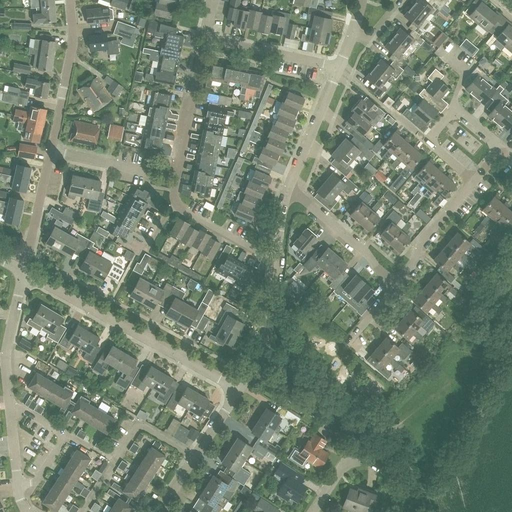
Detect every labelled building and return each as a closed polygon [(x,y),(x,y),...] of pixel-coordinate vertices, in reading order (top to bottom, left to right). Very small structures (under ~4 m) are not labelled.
[(54,0),(41,0),(42,8),(55,7),(54,0)] [(125,10),(128,0),(111,0),(110,5),(125,10)] [(228,14),(235,16),(237,9),(238,9),(239,0),(231,0),(230,5),(228,14)] [(417,0),(412,7),(431,22),(426,18),(431,13),(435,17),(440,11),(447,18),(450,14),(442,8),(432,0),(431,0),(428,4),(422,0),(417,0)] [(432,0),(442,8),(449,0),(448,0),(432,0)] [(482,0),(475,0),(465,12),(470,15),(469,16),(478,23),(490,9),(482,3),(484,1),(482,0)] [(175,5),(159,2),(159,3),(157,2),(154,15),(171,18),(173,6),(175,7),(175,5)] [(42,8),(37,9),(37,13),(33,14),(34,22),(40,22),(40,24),(51,23),(51,21),(56,20),(55,7),(42,8)] [(312,28),(329,32),(332,19),(320,16),(321,10),(309,7),(307,14),(314,15),(312,28)] [(431,22),(412,7),(404,16),(412,23),(409,27),(412,30),(419,36),(424,30),(426,30),(427,29),(430,25),(431,24),(430,23),(431,22)] [(104,20),(114,19),(113,10),(109,8),(87,10),(88,24),(104,22),(104,20)] [(238,9),(237,9),(235,16),(233,25),(246,28),(249,12),(238,9)] [(490,9),(478,23),(487,31),(488,30),(492,34),(505,19),(499,14),(498,16),(490,9)] [(249,12),(246,28),(246,26),(257,29),(257,31),(261,12),(249,10),(249,12)] [(273,16),(269,33),(270,31),(286,34),(290,14),(274,10),(273,16)] [(261,12),(257,31),(269,33),(273,16),(261,14),(262,12),(261,12)] [(505,46),(511,37),(511,28),(509,25),(510,23),(505,19),(492,34),(497,38),(496,38),(505,46)] [(115,28),(136,35),(138,28),(118,21),(115,28)] [(288,23),(285,41),(293,42),(297,25),(288,23)] [(419,36),(412,30),(409,35),(399,27),(391,36),(411,53),(419,44),(421,45),(425,41),(419,36)] [(115,28),(113,33),(131,40),(131,38),(135,40),(137,34),(136,34),(136,35),(115,28)] [(329,32),(312,28),(310,35),(302,34),(301,40),(310,42),(310,41),(327,44),(329,32)] [(162,44),(182,48),(184,36),(155,30),(154,36),(163,38),(162,44)] [(34,48),(29,47),(29,49),(54,53),(56,41),(51,40),(52,35),(40,33),(40,39),(35,38),(34,48)] [(107,49),(107,53),(109,54),(118,53),(119,52),(119,43),(119,39),(112,40),(112,41),(107,42),(106,34),(89,36),(90,50),(107,49)] [(395,62),(400,67),(407,58),(411,53),(391,36),(384,45),(393,53),(389,58),(395,62)] [(150,54),(179,60),(182,48),(162,44),(161,51),(144,48),(142,53),(150,54)] [(54,53),(29,49),(29,53),(37,54),(36,61),(34,61),(33,67),(39,67),(39,69),(52,71),(54,53)] [(158,62),(157,68),(177,72),(179,60),(150,54),(149,60),(158,62)] [(221,82),(225,61),(212,58),(206,87),(211,88),(212,81),(221,82)] [(396,79),(399,75),(404,70),(400,67),(395,62),(391,67),(381,59),(373,68),(388,80),(392,75),(396,79)] [(486,60),(481,64),(485,72),(491,68),(486,60)] [(235,83),(239,63),(233,61),(233,62),(225,61),(221,82),(224,83),(222,90),(226,91),(228,84),(229,84),(229,82),(235,83)] [(29,74),(31,66),(14,63),(13,71),(29,74)] [(247,88),(252,66),(246,65),(246,64),(239,63),(235,83),(240,84),(240,86),(241,87),(240,94),(245,95),(247,88)] [(475,97),(487,82),(483,79),(487,74),(477,66),(467,78),(472,81),(466,89),(475,97)] [(177,72),(157,68),(156,75),(146,73),(145,78),(174,84),(177,72)] [(381,97),(388,89),(383,85),(388,80),(373,68),(366,78),(374,84),(370,89),(381,97)] [(426,90),(439,101),(450,88),(440,80),(444,76),(436,69),(428,78),(433,82),(426,90)] [(251,70),(247,88),(256,90),(254,97),(260,98),(265,73),(251,70)] [(94,111),(112,98),(97,77),(79,89),(94,111)] [(47,97),(50,83),(27,78),(26,84),(36,86),(34,95),(47,97)] [(116,97),(123,88),(113,81),(106,90),(116,97)] [(417,81),(411,86),(417,91),(422,86),(417,81)] [(487,82),(475,97),(484,104),(490,97),(494,100),(500,93),(503,89),(504,89),(500,85),(496,90),(487,82)] [(269,83),(264,94),(268,96),(273,85),(269,83)] [(4,93),(20,96),(21,90),(5,87),(4,93)] [(152,95),(150,106),(160,108),(160,105),(170,107),(172,95),(146,89),(145,94),(152,95)] [(418,105),(433,118),(443,105),(439,101),(426,90),(425,90),(424,89),(419,94),(424,98),(418,105)] [(497,123),(509,109),(505,106),(509,101),(501,95),(505,91),(503,89),(500,93),(494,100),(490,105),(494,108),(488,115),(497,123)] [(205,99),(214,101),(216,93),(206,91),(205,99)] [(281,102),(282,103),(299,110),(304,98),(289,92),(288,92),(286,91),(281,102)] [(2,100),(17,103),(20,96),(4,93),(2,100)] [(264,107),(268,96),(264,94),(259,105),(264,107)] [(378,121),(385,113),(375,104),(371,109),(361,100),(352,110),(355,113),(367,123),(372,118),(375,120),(378,121)] [(277,114),(293,120),(297,109),(282,103),(277,114)] [(150,106),(148,116),(158,118),(158,115),(168,117),(177,119),(178,115),(169,113),(170,107),(160,105),(160,108),(150,106)] [(258,118),(264,107),(259,105),(254,116),(258,118)] [(433,118),(418,105),(412,112),(408,108),(402,114),(416,126),(421,120),(426,125),(433,118)] [(14,115),(44,121),(46,109),(31,106),(30,112),(16,109),(14,115)] [(214,123),(224,125),(226,115),(234,116),(234,112),(208,107),(205,119),(215,121),(214,123)] [(511,111),(509,109),(497,123),(506,130),(511,123),(511,111)] [(251,113),(238,110),(237,117),(250,119),(251,113)] [(367,123),(355,113),(347,122),(356,130),(352,135),(360,141),(363,144),(367,139),(362,134),(370,125),(367,123)] [(275,125),(290,132),(295,121),(279,114),(275,125)] [(24,139),(39,142),(44,121),(14,115),(13,121),(18,122),(17,130),(25,132),(24,139)] [(158,115),(158,118),(148,116),(146,126),(155,128),(156,125),(166,127),(165,128),(176,130),(177,126),(166,124),(168,117),(158,115)] [(254,116),(249,128),(254,130),(258,118),(254,116)] [(212,133),(222,135),(224,125),(214,123),(215,121),(205,119),(203,129),(213,131),(212,133)] [(94,145),(99,126),(75,121),(74,128),(77,128),(76,134),(73,133),(72,133),(71,140),(94,145)] [(117,125),(114,138),(121,140),(124,127),(117,125)] [(163,138),(165,128),(166,127),(156,125),(155,128),(146,126),(144,136),(153,138),(154,136),(163,138)] [(268,136),(270,137),(285,143),(283,142),(288,131),(275,125),(273,125),(268,136)] [(245,138),(250,140),(254,130),(249,128),(245,138)] [(386,161),(404,139),(399,135),(401,133),(399,131),(399,130),(397,128),(385,143),(380,139),(372,148),(377,153),(383,145),(388,150),(382,157),(386,161)] [(210,143),(220,145),(222,135),(212,133),(213,131),(203,129),(201,139),(211,141),(210,143)] [(504,130),(499,139),(506,143),(511,134),(504,130)] [(153,138),(144,136),(141,146),(151,149),(152,146),(161,148),(163,138),(154,136),(153,138)] [(263,147),(281,154),(285,143),(270,137),(265,148),(263,147)] [(401,161),(413,147),(408,143),(410,141),(408,139),(409,138),(407,137),(404,139),(386,161),(392,153),(398,158),(391,165),(395,168),(401,161)] [(245,138),(241,150),(244,152),(250,140),(245,138)] [(339,146),(353,159),(357,154),(362,158),(370,149),(363,144),(360,141),(356,147),(346,138),(339,146)] [(211,141),(201,139),(199,149),(209,151),(208,154),(218,155),(220,145),(210,143),(211,141)] [(37,147),(20,144),(18,156),(35,159),(37,147)] [(413,147),(401,161),(407,166),(400,173),(404,177),(423,155),(417,151),(419,149),(417,147),(417,146),(416,144),(413,147)] [(358,163),(353,159),(339,146),(331,155),(341,164),(337,169),(345,176),(346,177),(358,163)] [(165,147),(164,154),(171,156),(172,148),(165,147)] [(259,158),(254,156),(252,162),(256,164),(261,166),(264,161),(274,165),(279,154),(280,155),(281,154),(263,147),(259,158)] [(206,164),(216,166),(218,155),(208,154),(209,151),(199,149),(197,159),(207,161),(206,164)] [(420,190),(426,182),(437,170),(432,165),(435,162),(432,160),(433,159),(431,158),(417,174),(422,179),(416,186),(420,190)] [(197,159),(195,169),(205,171),(204,174),(214,176),(216,166),(206,164),(207,161),(197,159)] [(236,162),(231,174),(235,175),(240,164),(236,162)] [(15,176),(28,179),(31,167),(17,164),(15,176)] [(435,190),(446,177),(441,173),(443,170),(441,168),(442,167),(441,166),(437,170),(426,182),(431,187),(425,194),(429,198),(435,190)] [(2,174),(10,175),(11,169),(3,167),(2,174)] [(205,171),(195,169),(193,180),(203,181),(202,184),(212,186),(214,176),(204,174),(205,171)] [(271,177),(259,172),(256,170),(251,182),(249,181),(267,188),(271,177)] [(384,176),(377,170),(373,175),(380,181),(384,176)] [(12,188),(25,191),(28,180),(2,174),(0,173),(0,179),(13,183),(12,188)] [(325,182),(338,193),(341,189),(348,194),(352,190),(356,194),(360,189),(351,181),(346,177),(345,176),(341,180),(333,173),(325,182)] [(226,185),(229,187),(235,175),(231,174),(226,185)] [(450,174),(446,177),(435,190),(440,194),(434,202),(438,206),(456,185),(450,180),(452,178),(451,176),(451,175),(450,174)] [(83,195),(87,178),(73,175),(68,197),(75,198),(76,193),(83,195)] [(236,175),(233,181),(240,184),(243,178),(236,175)] [(87,178),(83,195),(90,196),(87,208),(101,211),(104,197),(98,195),(101,181),(87,178)] [(394,192),(401,184),(395,179),(392,183),(390,186),(388,187),(394,192)] [(203,181),(193,180),(191,190),(200,192),(200,194),(210,196),(212,186),(202,184),(203,181)] [(244,192),(262,199),(260,198),(264,188),(266,188),(267,188),(249,181),(244,192)] [(330,210),(338,201),(334,198),(338,193),(325,182),(317,192),(321,195),(318,200),(330,210)] [(231,193),(233,188),(229,187),(226,185),(221,196),(226,198),(228,192),(231,193)] [(139,198),(148,203),(153,194),(145,189),(143,191),(135,186),(130,196),(138,200),(139,198)] [(0,196),(9,199),(9,202),(0,200),(0,207),(7,209),(7,208),(21,212),(24,200),(11,197),(11,193),(0,190),(0,196)] [(384,195),(388,199),(392,195),(388,191),(384,195)] [(240,203),(257,211),(262,199),(244,192),(246,193),(242,204),(240,203)] [(485,226),(491,218),(503,204),(498,200),(500,198),(498,196),(499,195),(496,193),(482,210),(487,215),(481,222),(485,226)] [(357,226),(371,209),(366,205),(372,197),(368,194),(350,215),(355,220),(353,221),(355,223),(355,224),(357,226)] [(134,207),(143,212),(148,203),(139,198),(138,200),(130,196),(125,205),(133,209),(134,207)] [(226,198),(221,196),(217,207),(221,209),(226,198)] [(417,201),(413,198),(408,203),(412,206),(417,201)] [(443,209),(450,203),(446,199),(439,205),(443,209)] [(371,209),(357,226),(359,223),(364,227),(363,229),(365,231),(364,232),(366,234),(380,218),(375,213),(382,205),(378,202),(371,209)] [(496,223),(490,230),(494,233),(511,212),(507,208),(509,206),(507,204),(508,203),(505,202),(503,204),(491,218),(496,223)] [(257,211),(240,203),(235,215),(250,221),(255,210),(257,211)] [(130,216),(138,221),(143,212),(134,207),(133,209),(125,205),(120,214),(128,219),(130,216)] [(7,208),(7,209),(0,207),(0,220),(4,221),(4,220),(18,224),(21,212),(7,208)] [(63,213),(75,220),(80,214),(66,207),(63,213)] [(100,216),(115,223),(123,228),(125,225),(133,230),(138,221),(130,216),(128,219),(120,214),(118,218),(103,210),(100,216)] [(387,246),(401,229),(396,225),(403,217),(394,210),(385,219),(390,223),(380,235),(385,240),(384,242),(386,243),(385,244),(387,246)] [(420,218),(426,222),(430,217),(425,212),(420,218)] [(505,230),(499,238),(503,241),(511,231),(511,212),(500,226),(505,230)] [(63,213),(60,218),(72,225),(75,220),(63,213)] [(180,240),(189,224),(179,218),(169,235),(179,241),(180,238),(181,239),(180,240)] [(51,230),(52,231),(46,242),(59,249),(68,233),(60,229),(64,223),(57,219),(51,230)] [(401,229),(387,246),(390,243),(394,247),(393,249),(395,251),(394,252),(396,254),(410,238),(405,233),(412,225),(408,222),(401,230),(401,229)] [(128,239),(133,230),(125,225),(123,228),(115,223),(110,232),(119,237),(120,235),(128,239)] [(189,224),(180,240),(191,246),(200,229),(199,231),(189,226),(190,224),(189,224)] [(200,229),(192,245),(202,250),(210,235),(200,229)] [(308,247),(317,237),(306,229),(294,243),(303,252),(298,257),(304,262),(313,251),(308,247)] [(68,233),(59,249),(71,256),(77,245),(84,249),(89,239),(77,232),(75,237),(68,233)] [(447,239),(450,241),(463,253),(468,248),(475,254),(479,250),(473,245),(458,232),(453,237),(451,235),(449,237),(447,239)] [(211,235),(201,252),(212,258),(220,243),(210,237),(211,235)] [(88,254),(80,268),(91,274),(101,257),(95,254),(98,249),(93,246),(95,242),(89,239),(84,249),(82,251),(88,254)] [(460,257),(467,264),(471,259),(463,253),(450,241),(445,247),(443,245),(441,247),(441,246),(439,248),(442,251),(455,262),(460,257)] [(476,241),(473,245),(479,250),(482,246),(476,241)] [(325,271),(338,256),(328,247),(320,257),(314,252),(305,263),(304,263),(303,265),(308,270),(310,268),(313,265),(318,269),(320,266),(325,271)] [(452,266),(459,272),(462,268),(455,262),(442,251),(439,254),(437,252),(435,254),(434,254),(431,257),(445,269),(441,274),(451,282),(455,278),(447,271),(452,266)] [(159,252),(157,256),(168,262),(170,258),(159,252)] [(159,269),(163,263),(145,253),(138,266),(144,270),(148,262),(159,269)] [(172,255),(168,262),(179,268),(181,264),(183,261),(172,255)] [(232,269),(237,260),(228,255),(223,264),(221,263),(216,271),(226,276),(230,268),(232,269)] [(101,257),(91,274),(103,280),(110,269),(115,271),(122,259),(116,256),(111,263),(101,257)] [(338,256),(325,271),(330,275),(328,278),(332,282),(329,285),(335,290),(343,281),(344,279),(339,274),(348,264),(338,256)] [(230,268),(226,276),(235,281),(239,273),(241,274),(246,265),(237,260),(232,269),(230,268)] [(299,263),(293,269),(297,272),(303,265),(299,263)] [(179,268),(189,274),(191,269),(181,264),(179,268)] [(235,281),(244,286),(244,287),(251,291),(261,273),(246,265),(241,274),(239,273),(235,281)] [(191,269),(189,274),(199,280),(202,276),(191,269)] [(455,295),(458,291),(437,273),(432,279),(430,277),(428,279),(428,278),(426,280),(429,282),(443,294),(447,289),(455,295)] [(343,281),(335,290),(333,291),(338,295),(343,289),(353,297),(366,283),(356,274),(347,284),(343,281)] [(142,301),(151,284),(140,278),(131,295),(142,301)] [(151,284),(142,301),(154,307),(160,295),(166,299),(173,286),(167,282),(163,290),(151,284)] [(418,289),(421,291),(435,303),(439,298),(447,304),(450,301),(443,294),(429,282),(424,288),(422,286),(421,288),(420,287),(418,289)] [(366,283),(353,297),(362,305),(357,312),(361,315),(370,305),(366,301),(375,291),(366,283)] [(186,293),(180,289),(173,286),(166,299),(173,302),(166,314),(177,320),(186,304),(185,303),(186,302),(184,301),(183,298),(186,293)] [(435,303),(421,291),(416,296),(414,295),(412,297),(412,296),(410,298),(426,312),(431,306),(439,313),(442,310),(435,303)] [(186,304),(177,320),(188,327),(192,320),(198,324),(203,315),(208,305),(202,301),(197,309),(186,304)] [(222,326),(238,334),(244,323),(234,318),(238,309),(226,302),(223,308),(229,312),(222,326)] [(40,331),(41,330),(41,329),(52,310),(41,304),(32,319),(30,318),(27,323),(33,326),(33,327),(34,329),(37,331),(40,331)] [(319,310),(324,313),(328,308),(324,305),(319,310)] [(402,319),(416,331),(421,325),(429,332),(436,323),(426,315),(422,319),(410,309),(406,315),(404,313),(402,315),(401,314),(399,316),(402,319)] [(41,329),(48,333),(47,336),(46,339),(51,342),(53,339),(58,342),(64,331),(57,327),(63,317),(52,310),(41,329)] [(203,315),(198,324),(196,327),(203,331),(209,319),(203,315)] [(416,331),(402,319),(398,324),(396,322),(394,324),(393,323),(391,325),(408,340),(413,335),(420,341),(424,337),(416,331)] [(79,347),(89,331),(78,324),(72,335),(67,331),(59,343),(68,349),(72,342),(79,347)] [(238,334),(222,326),(216,337),(211,334),(209,338),(219,343),(221,339),(232,346),(238,334)] [(89,331),(79,347),(87,351),(83,357),(92,363),(99,351),(94,348),(100,338),(89,331)] [(104,335),(98,344),(104,347),(109,339),(104,335)] [(375,344),(378,346),(392,358),(397,353),(404,359),(412,351),(402,343),(398,347),(386,337),(382,342),(380,340),(378,342),(377,342),(375,344)] [(22,338),(18,345),(28,351),(32,344),(22,338)] [(116,367),(125,352),(113,345),(105,358),(101,356),(93,369),(102,374),(109,363),(116,367)] [(400,365),(392,358),(378,346),(374,351),(372,349),(370,352),(369,351),(367,353),(370,355),(366,360),(388,378),(391,374),(384,367),(389,362),(396,368),(400,365)] [(125,352),(116,367),(123,371),(116,383),(126,388),(134,375),(129,372),(137,359),(125,352)] [(58,366),(64,362),(58,354),(52,359),(58,366)] [(152,388),(162,372),(151,366),(145,376),(138,371),(131,384),(138,388),(144,391),(147,385),(152,388)] [(38,392),(47,378),(37,372),(29,386),(38,392)] [(162,372),(152,388),(160,392),(156,398),(165,404),(172,392),(167,389),(173,378),(162,372)] [(47,378),(38,392),(48,397),(56,383),(47,378)] [(56,383),(48,397),(57,403),(67,386),(65,385),(64,388),(56,383)] [(67,386),(57,403),(62,406),(56,416),(61,419),(71,402),(68,400),(74,391),(67,386)] [(189,409),(198,393),(187,387),(181,397),(174,393),(167,406),(174,410),(178,402),(189,409)] [(198,393),(189,409),(194,412),(192,416),(200,421),(204,414),(202,413),(209,400),(198,393)] [(89,403),(90,400),(81,395),(71,412),(68,410),(63,420),(68,423),(73,413),(80,417),(89,403)] [(89,423),(97,408),(89,403),(80,417),(89,423)] [(44,408),(41,406),(36,411),(41,414),(45,408),(44,408)] [(97,408),(89,423),(98,428),(107,413),(97,408)] [(281,428),(278,426),(282,420),(281,419),(282,417),(267,408),(259,419),(274,429),(278,432),(281,428)] [(301,418),(289,410),(285,417),(292,421),(290,423),(295,426),(301,418)] [(107,413),(98,428),(107,433),(116,418),(107,413)] [(266,440),(274,429),(259,419),(252,431),(266,440)] [(189,437),(176,430),(173,436),(185,443),(189,437)] [(319,467),(328,453),(321,449),(326,440),(315,433),(310,442),(308,440),(299,454),(319,467)] [(264,456),(272,461),(276,455),(268,450),(265,448),(256,442),(252,447),(238,438),(230,450),(244,459),(250,451),(262,459),(264,456)] [(269,442),(265,448),(276,455),(282,447),(277,444),(275,446),(269,442)] [(146,455),(160,464),(166,455),(151,446),(146,455)] [(71,458),(85,467),(91,458),(77,449),(71,458)] [(232,477),(242,483),(244,485),(251,473),(240,466),(244,459),(230,450),(222,462),(236,471),(232,477)] [(154,474),(160,464),(146,455),(140,465),(154,474)] [(85,467),(71,458),(65,466),(79,476),(85,467)] [(298,500),(306,487),(292,478),(296,472),(282,462),(276,472),(287,479),(278,493),(288,499),(290,495),(298,500)] [(153,474),(140,465),(134,473),(148,482),(153,474)] [(79,476),(65,466),(60,475),(74,484),(79,476)] [(148,482),(134,473),(129,482),(143,491),(148,482)] [(74,484),(60,475),(54,484),(68,493),(74,484)] [(207,486),(228,499),(233,492),(233,491),(236,486),(239,487),(242,483),(232,477),(228,475),(224,481),(214,475),(207,486)] [(132,496),(140,501),(145,492),(129,482),(124,488),(113,482),(111,486),(130,498),(132,496)] [(68,493),(54,484),(48,493),(62,502),(68,493)] [(228,499),(207,486),(200,496),(210,503),(205,509),(206,510),(209,511),(219,511),(222,507),(223,507),(228,499)] [(251,491),(244,486),(240,491),(247,496),(251,491)] [(113,506),(122,511),(132,511),(135,508),(118,497),(120,495),(109,488),(107,492),(117,499),(113,506)] [(375,505),(378,495),(364,490),(363,493),(350,488),(344,504),(353,507),(352,510),(357,511),(363,511),(368,502),(375,505)] [(62,502),(48,493),(43,502),(57,511),(62,502)] [(270,511),(274,507),(261,498),(254,508),(260,511),(270,511)]
